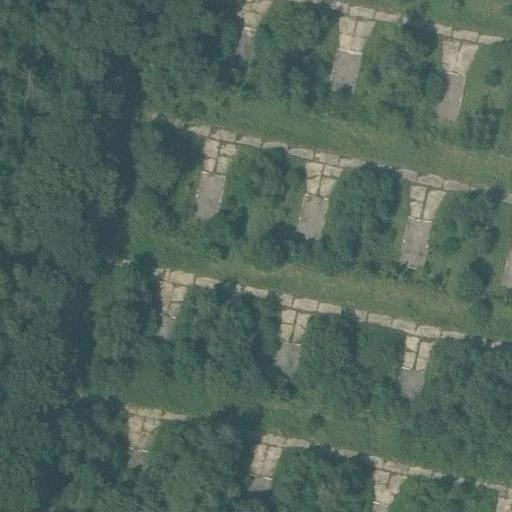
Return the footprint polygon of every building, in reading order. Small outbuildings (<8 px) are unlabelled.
[(357,97),(362,48),(334,45),(329,94),(357,97)] [(442,65),(429,115),(457,122),(470,73),(442,65)] [(221,217),(229,173),(200,168),(192,212),(221,217)] [(293,240),(321,245),(331,196),(304,190),(293,240)] [(405,213),(399,263),(427,267),(434,217),(405,213)] [(511,287),(511,238),(508,238),(503,287),(511,287)] [(275,337),(271,375),(300,378),(304,340),(275,337)] [(401,363),(393,401),(422,407),(430,369),(401,363)] [(248,469),(242,495),(269,502),(275,476),(248,469)] [(396,511),(399,505),(371,497),(367,511),(396,511)]
